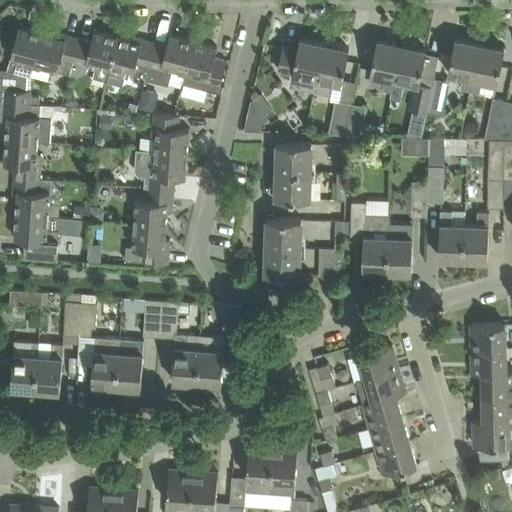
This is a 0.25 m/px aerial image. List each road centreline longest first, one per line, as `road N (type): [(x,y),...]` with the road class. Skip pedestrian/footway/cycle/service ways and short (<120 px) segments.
road 1 (residential): [(303,337),(270,296),(220,291),(201,262),(254,0)]
road 2 (residential): [(0,446),(38,464),(210,426),(254,393),(277,356),(303,337)]
road 3 (residential): [(451,446),(411,309)]
